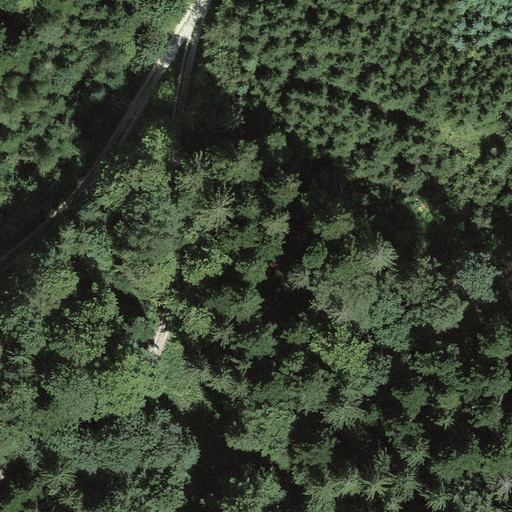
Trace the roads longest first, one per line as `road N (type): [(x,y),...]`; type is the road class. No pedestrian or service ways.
road 1 (track): [(0,468),(43,431),(118,394),(161,338),(172,292),(176,120),(189,26)]
road 2 (track): [(205,0),(100,159),(0,265)]
